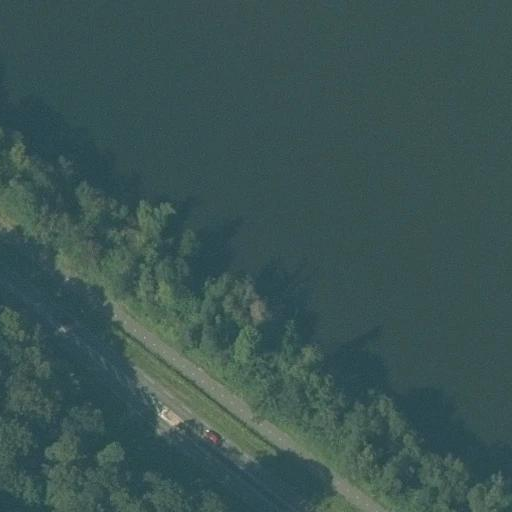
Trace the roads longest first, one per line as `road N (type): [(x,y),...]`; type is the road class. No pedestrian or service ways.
road 1 (primary): [(306,511),(1,281)]
road 2 (primary): [(1,281),(270,511)]
